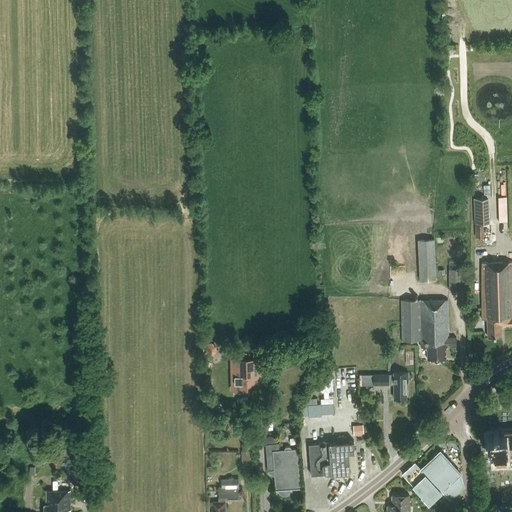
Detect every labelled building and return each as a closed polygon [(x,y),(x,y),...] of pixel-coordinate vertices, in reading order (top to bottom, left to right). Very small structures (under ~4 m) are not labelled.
[(477,222),(493,221),(492,195),(476,196),(477,222)] [(502,220),(511,220),(510,195),(501,195),(502,220)] [(478,245),(491,246),(491,236),(487,236),(487,222),(478,222),(478,245)] [(419,281),(436,280),(434,238),(418,239),(419,281)] [(511,262),(481,262),(482,319),(487,318),(487,328),(487,337),(501,336),(501,325),(511,325),(511,262)] [(449,268),(449,289),(462,289),(462,268),(449,268)] [(447,344),(456,344),(456,337),(448,337),(448,300),(446,300),(446,299),(420,299),(402,299),(402,340),(421,340),(420,347),(427,347),(427,358),(446,358),(446,346),(447,346),(447,344)] [(262,388),(261,357),(250,358),(250,351),(237,351),(237,358),(231,358),(232,389),(262,388)] [(393,384),(393,398),(406,398),(406,382),(408,382),(408,372),(393,372),(393,374),(373,374),(373,384),(393,384)] [(323,403),(324,412),(336,412),(336,403),(323,403)] [(511,430),(501,431),(501,436),(493,436),(493,442),(494,448),(502,448),(502,451),(511,450),(511,430)] [(348,454),(354,453),(353,440),(309,444),(311,475),(350,472),(348,454)] [(274,469),(268,470),(269,471),(273,475),(274,475),(275,489),(278,489),(278,491),(280,493),(283,495),(286,495),(289,493),(290,490),(290,488),(301,487),(300,487),(297,448),(298,448),(297,448),(291,448),(290,448),(289,446),(285,447),(283,448),(283,449),(278,449),(272,450),(274,469)] [(241,450),(241,464),(250,463),(249,450),(241,450)] [(436,504),(432,500),(441,491),(449,499),(464,486),(459,474),(460,473),(450,462),(450,461),(445,456),(440,451),(420,469),(415,463),(402,474),(421,494),(420,495),(428,503),(427,506),(425,507),(424,511),(438,511),(438,506),(436,506),(436,504)] [(71,469),(71,483),(83,483),(83,468),(71,469)] [(239,499),(239,493),(238,493),(237,487),(238,487),(238,478),(221,478),(221,486),(219,486),(219,501),(212,501),(212,511),(225,511),(225,499),(239,499)] [(55,511),(56,503),(58,503),(58,490),(45,490),(46,504),(44,504),(43,511),(55,511)] [(70,490),(58,490),(58,503),(56,503),(55,511),(67,511),(68,510),(70,510),(70,490)] [(410,511),(410,505),(409,505),(409,494),(392,494),(392,504),(387,504),(387,510),(385,510),(385,511),(410,511)]
